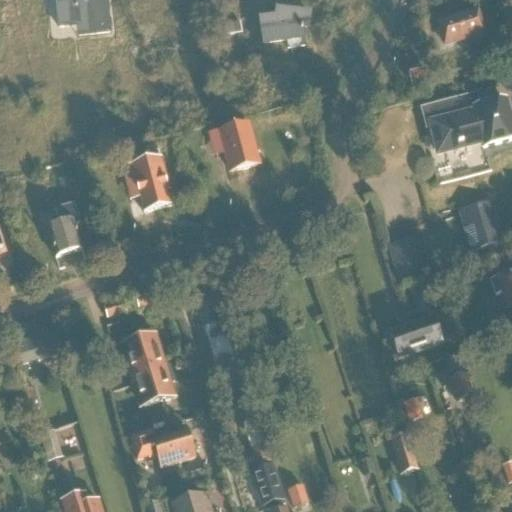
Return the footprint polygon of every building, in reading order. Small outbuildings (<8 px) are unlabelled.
[(70,0),(56,1),(59,29),(77,27),(95,26),(96,36),(110,35),(106,0),(70,0)] [(484,36),(477,13),(438,25),(445,47),(484,36)] [(260,23),(264,47),(286,44),(288,52),(305,50),(302,33),(303,33),(303,31),(308,31),(309,17),(277,14),(276,21),(260,23)] [(240,26),(225,29),(226,39),(242,37),(240,26)] [(426,71),(408,75),(412,87),(429,82),(426,71)] [(511,142),(511,131),(505,103),(485,108),(482,96),(485,95),(485,94),(420,110),(420,112),(424,111),(428,128),(431,127),(437,151),(458,146),(458,148),(463,146),(462,144),(481,140),(483,150),(511,142)] [(220,134),(231,175),(258,168),(248,127),(220,134)] [(150,161),(159,158),(156,147),(146,150),(150,161)] [(492,173),(491,161),(440,161),(440,174),(492,173)] [(159,162),(132,169),(140,201),(144,215),(171,208),(159,162)] [(82,252),(74,226),(80,225),(75,204),(54,210),(59,227),(47,231),(56,260),(82,252)] [(491,206),(460,216),(471,254),(503,245),(491,206)] [(412,242),(387,249),(398,286),(423,278),(412,242)] [(511,275),(490,283),(495,298),(503,295),(509,310),(511,309),(511,275)] [(144,297),(148,308),(158,305),(154,294),(144,297)] [(138,311),(148,308),(144,297),(135,300),(138,311)] [(113,306),(117,318),(127,315),(123,303),(113,306)] [(107,321),(117,318),(113,306),(103,309),(107,321)] [(222,320),(202,326),(218,376),(237,370),(222,320)] [(433,321),(390,336),(399,360),(441,346),(433,321)] [(147,374),(166,369),(156,337),(137,343),(147,374)] [(32,345),(31,340),(11,345),(17,368),(56,358),(52,340),(32,345)] [(119,349),(129,380),(147,374),(137,343),(119,349)] [(461,359),(444,364),(457,404),(473,399),(461,359)] [(166,369),(147,374),(157,406),(176,400),(166,369)] [(129,380),(132,390),(139,412),(157,406),(147,374),(129,380)] [(34,390),(25,392),(29,407),(38,404),(34,390)] [(421,402),(404,407),(410,426),(426,421),(421,402)] [(400,408),(383,414),(388,433),(406,427),(400,408)] [(254,422),(251,411),(241,414),(244,426),(254,422)] [(418,474),(405,431),(395,434),(398,442),(389,444),(399,479),(418,474)] [(55,433),(41,437),(49,464),(64,460),(55,433)] [(150,434),(129,441),(136,463),(156,457),(161,471),(194,461),(186,433),(153,443),(150,434)] [(265,446),(251,451),(257,470),(271,466),(265,446)] [(374,477),(370,462),(358,465),(363,480),(374,477)] [(511,465),(503,468),(509,488),(511,486),(511,465)] [(273,470),(253,476),(264,511),(270,511),(285,508),(273,470)] [(210,487),(205,471),(190,476),(195,492),(210,487)] [(302,489),(288,493),(294,511),(307,507),(302,489)] [(210,511),(206,496),(173,507),(174,511),(210,511)] [(63,511),(82,511),(80,504),(86,502),(84,497),(61,504),(63,511)] [(101,511),(98,503),(87,507),(86,502),(80,504),(82,511),(101,511)]
